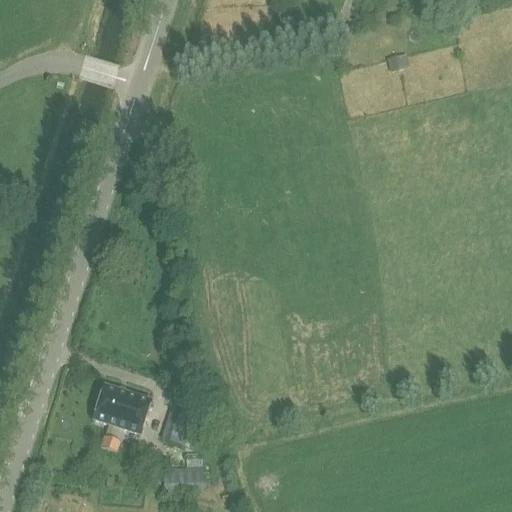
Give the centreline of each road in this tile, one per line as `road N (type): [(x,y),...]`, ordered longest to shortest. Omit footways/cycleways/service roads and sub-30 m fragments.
road 1 (tertiary): [(1,511),(139,84)]
road 2 (unclassified): [(0,82),(63,64),(139,84)]
